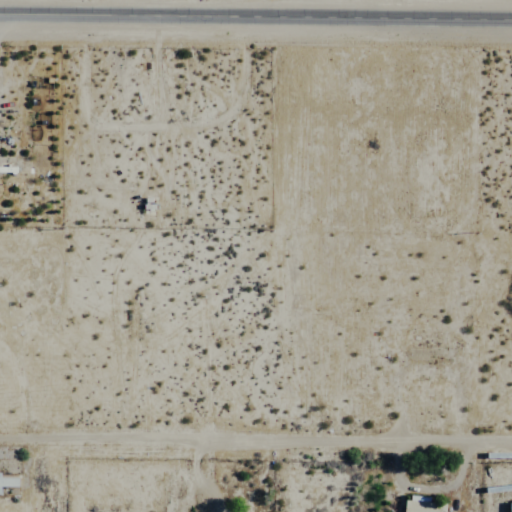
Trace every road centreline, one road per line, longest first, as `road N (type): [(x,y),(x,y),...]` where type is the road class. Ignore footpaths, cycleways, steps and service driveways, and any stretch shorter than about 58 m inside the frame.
road 1 (residential): [(0,437),(511,442)]
road 2 (tertiary): [(0,15),(511,20)]
